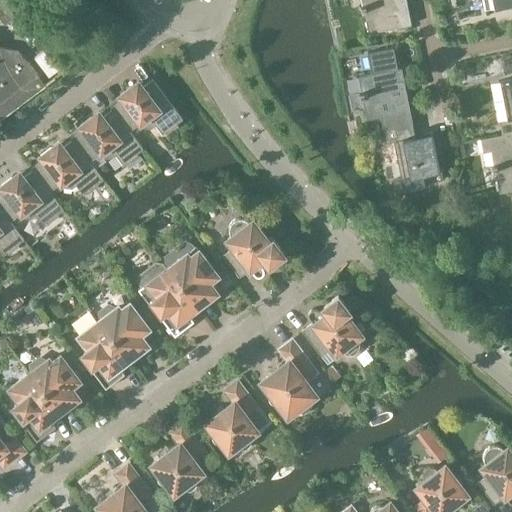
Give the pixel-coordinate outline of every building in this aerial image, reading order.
[(361,0),(368,33),(411,24),(406,0),(361,0)] [(511,0),(482,0),(485,9),(511,3),(511,0)] [(0,120),(47,86),(18,49),(0,46),(0,120)] [(511,57),(501,60),(504,72),(511,70),(511,57)] [(380,117),(382,128),(412,122),(401,67),(357,75),(366,119),(380,117)] [(110,106),(142,148),(129,130),(141,121),(144,125),(150,127),(155,124),(162,133),(182,118),(152,78),(134,92),(129,86),(119,94),(121,98),(110,106)] [(501,134),(511,131),(511,78),(499,81),(507,119),(499,121),(501,134)] [(82,128),(70,137),(102,179),(103,178),(89,160),(101,151),(104,155),(111,157),(115,154),(122,163),(142,148),(110,106),(109,107),(111,109),(94,122),(90,117),(79,125),(82,128)] [(415,135),(412,122),(382,128),(385,142),(393,141),(400,178),(393,179),(396,193),(425,188),(422,174),(440,171),(432,132),(415,135)] [(490,151),(499,192),(511,189),(511,131),(501,134),(502,134),(480,139),(483,152),(490,151)] [(31,167),(63,209),(63,208),(49,190),(61,181),(65,185),(71,187),(75,184),(82,194),(102,179),(70,137),(71,139),(54,152),(50,147),(40,155),(42,158),(31,167)] [(2,188),(0,190),(0,208),(23,239),(23,238),(10,221),(22,212),(25,216),(32,217),(36,214),(43,224),(63,209),(31,167),(30,167),(32,169),(15,182),(11,177),(0,185),(2,188)] [(444,196),(443,208),(451,209),(452,197),(444,196)] [(23,239),(0,208),(0,249),(3,254),(23,239)] [(229,230),(231,235),(227,238),(233,246),(222,254),(239,276),(249,268),(254,274),(255,275),(256,275),(257,276),(258,276),(260,276),(261,275),(262,274),(263,273),(263,272),(264,271),(264,270),(263,268),(260,260),(264,257),(269,263),(283,252),(272,238),(269,241),(252,219),(248,222),(245,219),(244,219),(241,218),(239,218),(237,218),(235,219),(233,220),(232,222),(231,223),(230,224),(229,226),(229,228),(229,230)] [(168,266),(167,267),(197,306),(216,291),(208,280),(217,274),(193,242),(189,245),(185,239),(164,256),(168,261),(165,263),(168,266)] [(504,240),(494,242),(496,249),(506,247),(504,240)] [(188,313),(197,306),(167,267),(166,267),(163,262),(159,265),(156,261),(138,274),(141,278),(136,282),(141,288),(139,290),(148,302),(152,299),(161,311),(158,313),(174,335),(193,320),(188,313)] [(308,316),(309,317),(312,321),(301,329),(321,355),(331,347),(336,352),(340,349),(342,351),(343,352),(345,353),(347,354),(348,354),(350,354),(352,353),(355,352),(357,351),(357,350),(359,349),(359,348),(360,347),(360,345),(360,343),(360,341),(360,340),(358,336),(361,333),(345,311),(348,308),(338,294),(323,305),(328,311),(323,314),(316,309),(315,308),(314,308),(313,308),(311,308),(310,309),(309,310),(308,311),(308,312),(307,313),(308,315),(308,316)] [(129,302),(120,308),(117,304),(115,306),(108,303),(98,311),(99,318),(98,319),(128,358),(147,343),(139,333),(148,326),(129,302)] [(128,358),(98,319),(78,334),(89,347),(83,352),(91,363),(89,365),(105,387),(124,373),(119,365),(128,358)] [(261,380),(271,393),(270,395),(269,396),(269,397),(269,399),(269,400),(270,401),(271,401),(272,402),(272,403),(274,403),(276,403),(278,403),(287,415),(294,410),(296,411),(298,411),(299,411),(300,411),(302,411),(304,410),(305,409),(306,409),(307,407),(308,407),(308,406),(309,405),(309,404),(309,403),(309,402),(309,400),(309,399),(316,393),(304,378),(315,370),(291,339),(280,348),(288,359),(261,380)] [(30,371),(29,372),(59,411),(78,396),(70,386),(79,379),(60,354),(51,361),(48,357),(46,359),(39,355),(29,363),(30,371)] [(59,411),(29,372),(9,387),(20,400),(14,404),(22,416),(20,418),(36,440),(55,425),(50,418),(59,411)] [(221,442),(221,441),(228,451),(237,444),(238,445),(240,447),(241,447),(243,448),(244,448),(246,448),(248,447),(249,446),(250,446),(251,444),(251,443),(252,441),(252,439),(252,438),(251,438),(250,435),(257,429),(247,416),(258,408),(237,380),(225,389),(234,400),(206,421),(214,432),(213,434),(212,436),(212,437),(213,438),(213,439),(214,440),(214,441),(215,441),(217,442),(219,442),(221,442)] [(0,451),(5,448),(12,457),(23,449),(0,418),(0,451)] [(166,483),(166,482),(174,492),(182,486),(186,489),(187,489),(188,489),(190,489),(192,489),(193,488),(195,487),(196,486),(196,485),(197,484),(197,482),(197,481),(197,480),(195,476),(202,470),(193,457),(203,449),(182,422),(171,431),(179,442),(151,463),(159,473),(158,476),(158,477),(158,478),(158,479),(158,480),(159,481),(160,482),(161,483),(163,483),(164,483),(166,483)] [(511,452),(507,446),(503,449),(500,447),(498,446),(496,445),(495,445),(494,445),(492,446),(490,446),(488,447),(486,449),(485,451),(484,453),(483,455),(483,456),(483,458),(484,463),(481,465),(487,473),(477,481),(494,503),(504,495),(508,501),(509,502),(511,502),(511,503),(511,502),(511,452)] [(147,511),(141,503),(151,495),(128,463),(116,472),(125,483),(97,504),(102,511),(147,511)] [(441,511),(467,493),(460,484),(462,481),(462,480),(462,479),(462,478),(462,477),(462,476),(461,475),(460,475),(458,474),(457,475),(454,476),(445,463),(437,469),(435,468),(433,467),(432,467),(430,466),(428,467),(426,468),(425,469),(423,470),(423,472),(422,473),(422,474),(422,476),(423,478),(423,479),(416,485),(426,498),(415,506),(419,511),(441,511)] [(398,511),(390,500),(381,506),(380,506),(377,506),(375,507),(374,507),(372,508),(371,509),(370,510),(369,511),(355,511),(350,506),(342,511),(398,511)]
